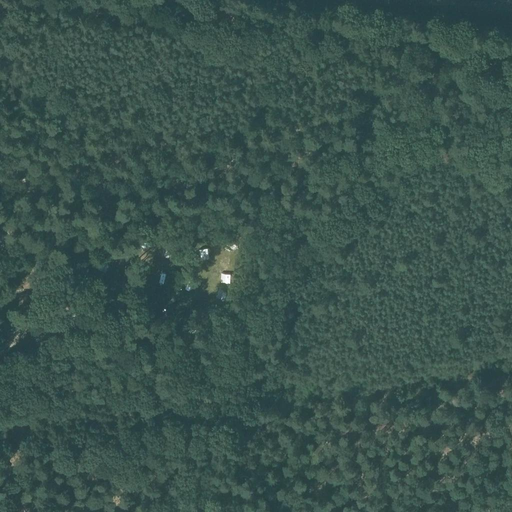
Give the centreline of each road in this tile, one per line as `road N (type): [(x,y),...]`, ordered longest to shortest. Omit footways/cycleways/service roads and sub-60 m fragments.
road 1 (track): [(246,511),(212,457),(207,425),(212,397),(273,319),(273,245),(284,219),(373,174),(411,136),(511,151)]
road 2 (track): [(390,94),(186,171),(0,183)]
road 3 (track): [(147,0),(511,51)]
road 4 (track): [(0,354),(33,325),(119,287)]
